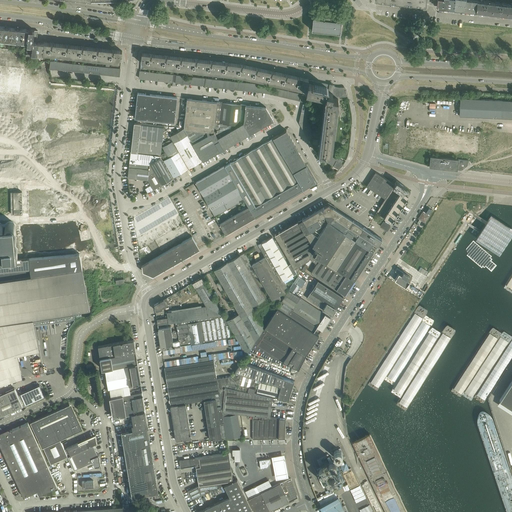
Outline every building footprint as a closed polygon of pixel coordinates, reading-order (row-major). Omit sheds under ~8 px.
[(493,3),(477,1),(476,11),(491,13),(493,3)] [(493,3),(491,13),(507,15),(508,4),(493,3)] [(345,22),(342,21),(339,20),(339,21),(331,20),(331,17),(330,16),(330,17),(325,16),(326,16),(324,16),(324,18),(323,19),(316,18),(313,17),(313,18),(311,30),(340,33),(341,25),(344,25),(345,22)] [(38,31),(29,30),(28,43),(26,53),(38,55),(39,41),(37,41),(38,31)] [(43,53),(58,55),(59,44),(44,42),(43,53)] [(58,55),(74,56),(75,45),(59,44),(58,55)] [(74,56),(89,58),(90,47),(75,45),(74,56)] [(89,58),(104,60),(106,49),(90,47),(89,58)] [(106,49),(104,60),(119,62),(120,55),(122,55),(122,51),(106,49)] [(143,64),(150,65),(151,54),(142,53),(141,57),(141,58),(143,58),(143,64)] [(151,54),(150,65),(157,66),(159,55),(151,54)] [(157,66),(165,67),(166,56),(159,55),(157,66)] [(165,67),(172,68),(174,57),(166,56),(165,67)] [(174,57),(172,68),(180,68),(181,58),(174,57)] [(189,58),(181,58),(180,68),(187,69),(189,58)] [(187,69),(195,70),(196,59),(189,58),(187,69)] [(195,70),(203,71),(204,60),(196,59),(195,70)] [(204,60),(203,71),(210,72),(211,61),(204,60)] [(210,72),(218,73),(219,62),(211,61),(210,72)] [(219,62),(218,73),(225,74),(226,63),(219,62)] [(234,64),(226,63),(225,74),(233,75),(234,64)] [(239,75),(240,75),(242,64),(234,64),(233,75),(239,75)] [(242,64),(240,75),(241,76),(247,77),(249,66),(242,64)] [(257,68),(249,66),(247,77),(254,78),(257,68)] [(254,78),(262,80),(264,69),(257,68),(254,78)] [(262,80),(269,82),(272,71),(264,69),(262,80)] [(279,73),(272,71),(269,82),(277,83),(279,73)] [(277,83),(284,85),(286,74),(279,73),(277,83)] [(284,85),(291,87),(294,76),(286,74),(284,85)] [(291,87),(299,88),(301,78),(294,76),(291,87)] [(309,79),(301,78),(299,88),(306,90),(308,81),(309,79)] [(308,81),(306,90),(306,91),(325,95),(324,96),(325,97),(326,96),(327,96),(326,103),(324,103),(323,106),(325,107),(322,131),(320,131),(320,134),(322,135),(320,152),(330,154),(331,147),(332,147),(331,146),(332,140),(333,140),(332,140),(333,133),(334,133),(333,133),(334,126),(335,126),(334,125),(334,119),(335,119),(334,118),(335,112),(336,112),(335,111),(336,105),(337,105),(336,104),(337,98),(338,98),(338,97),(338,95),(342,96),(345,95),(346,95),(346,94),(346,93),(346,89),(345,88),(344,88),(342,88),(341,88),(340,88),(339,88),(338,87),(333,86),(334,85),(333,85),(333,84),(331,84),(331,85),(330,84),(329,86),(328,85),(326,84),(326,83),(321,83),(320,83),(320,82),(315,82),(313,82),(313,81),(309,80),(309,81),(308,81)] [(135,118),(174,122),(177,97),(138,93),(135,118)] [(184,128),(214,131),(215,122),(217,102),(187,98),(186,113),(184,128)] [(511,118),(511,100),(460,98),(459,116),(511,118)] [(217,102),(215,122),(239,125),(239,126),(244,124),(246,105),(217,102)] [(244,124),(250,134),(274,120),(266,107),(246,105),(244,124)] [(214,131),(224,149),(250,134),(244,124),(239,126),(239,125),(215,122),(214,131)] [(131,152),(161,155),(164,126),(134,123),(131,152)] [(174,143),(189,169),(203,161),(184,128),(170,136),(174,143)] [(214,131),(184,128),(203,161),(220,151),(224,149),(214,131)] [(225,166),(245,200),(248,205),(255,218),(255,217),(316,182),(306,165),(297,150),(297,149),(295,146),(293,143),(294,143),(293,143),(292,140),(291,140),(290,137),(290,136),(290,137),(288,134),(286,130),(284,131),(284,132),(281,133),(278,135),(273,138),(225,166)] [(161,155),(174,178),(188,169),(179,152),(172,142),(163,147),(166,152),(161,155)] [(128,177),(148,180),(149,170),(150,165),(151,155),(131,153),(129,167),(128,177)] [(149,170),(148,180),(153,189),(174,178),(161,156),(151,155),(150,165),(149,170)] [(326,161),(339,168),(340,166),(342,164),(341,163),(343,161),(336,157),(335,159),(331,157),(331,156),(329,155),(326,161)] [(430,156),(429,167),(462,170),(468,165),(468,160),(430,156)] [(195,182),(209,206),(213,213),(216,218),(245,200),(225,166),(225,165),(224,166),(206,176),(196,182),(195,182)] [(375,172),(370,181),(366,186),(385,198),(376,213),(384,218),(391,222),(392,221),(393,221),(395,219),(393,218),(396,214),(397,215),(399,212),(398,211),(400,208),(401,208),(403,206),(402,205),(404,201),(406,202),(407,199),(406,198),(408,196),(410,192),(405,189),(406,187),(403,185),(396,181),(394,184),(375,172)] [(190,237),(192,236),(171,197),(163,201),(157,202),(157,206),(140,215),(142,219),(143,221),(150,220),(151,222),(152,221),(153,222),(154,229),(143,234),(143,237),(144,239),(144,241),(146,245),(146,241),(150,239),(150,241),(156,240),(161,249),(164,249),(175,243),(177,242),(175,238),(190,237)] [(10,204),(0,203),(0,213),(10,213),(10,204)] [(354,281),(382,239),(367,229),(353,220),(329,204),(328,204),(298,221),(315,249),(312,253),(336,268),(354,281)] [(255,218),(248,205),(219,223),(225,235),(226,234),(255,218)] [(416,224),(419,226),(422,221),(425,223),(433,210),(426,206),(418,219),(419,219),(416,224)] [(511,235),(511,228),(491,215),(486,223),(480,232),(476,239),(499,254),(511,235)] [(0,258),(0,259),(1,259),(2,259),(3,258),(4,258),(4,257),(5,257),(5,256),(6,256),(6,255),(9,254),(10,255),(10,256),(11,256),(11,257),(12,257),(13,258),(14,258),(15,258),(16,258),(16,257),(17,257),(18,256),(19,255),(19,254),(20,253),(20,252),(20,251),(19,251),(19,250),(19,249),(18,249),(18,248),(17,248),(16,247),(15,244),(16,244),(16,243),(17,243),(17,242),(18,242),(18,241),(18,240),(18,239),(18,238),(18,237),(17,236),(16,235),(15,235),(15,234),(14,231),(15,230),(16,230),(16,229),(16,228),(17,228),(17,227),(17,226),(17,225),(17,224),(16,224),(16,223),(15,222),(14,221),(13,221),(12,221),(11,221),(10,221),(9,221),(9,222),(8,222),(7,223),(5,222),(3,223),(1,223),(0,223),(0,222),(0,258)] [(298,221),(275,235),(288,258),(294,268),(308,259),(309,258),(312,253),(315,249),(298,221)] [(387,230),(390,226),(383,221),(380,226),(387,230)] [(162,254),(162,253),(149,261),(142,265),(143,272),(153,276),(199,249),(195,242),(192,237),(162,254)] [(288,264),(272,237),(262,243),(283,280),(284,280),(296,272),(291,263),(288,264)] [(283,280),(262,243),(261,243),(258,245),(265,257),(252,264),(277,307),(281,299),(279,295),(286,291),(288,288),(284,280),(283,280)] [(92,257),(95,271),(122,266),(120,253),(92,257)] [(272,300),(245,253),(214,270),(239,313),(227,320),(247,354),(251,348),(265,327),(255,310),(272,300)] [(354,281),(336,268),(312,253),(309,258),(317,263),(311,273),(345,295),(354,281)] [(0,324),(33,320),(34,324),(74,318),(74,314),(87,312),(78,254),(60,255),(0,260),(0,271),(30,269),(30,271),(31,270),(31,274),(31,277),(0,281),(0,324)] [(399,273),(395,280),(406,287),(410,280),(408,279),(410,276),(403,272),(397,268),(395,271),(399,273)] [(223,314),(202,277),(193,283),(206,306),(167,312),(168,317),(157,319),(158,325),(176,321),(223,314)] [(318,281),(307,298),(332,315),(343,297),(318,281)] [(294,282),(288,290),(295,295),(301,286),(294,282)] [(295,295),(288,290),(277,308),(313,332),(317,327),(322,330),(330,318),(295,295)] [(154,305),(155,311),(161,310),(161,308),(169,304),(166,298),(154,305)] [(305,355),(319,335),(313,332),(277,308),(265,327),(251,348),(257,351),(298,369),(305,355)] [(223,314),(176,321),(179,340),(173,341),(173,337),(174,338),(176,338),(178,336),(177,331),(175,330),(173,331),(172,332),(172,333),(171,326),(158,328),(162,349),(231,338),(228,324),(223,314)] [(0,324),(0,385),(22,378),(22,377),(15,355),(39,350),(34,324),(33,320),(0,324)] [(100,357),(100,358),(136,352),(134,340),(134,339),(104,345),(98,346),(100,357)] [(105,369),(137,363),(137,359),(136,359),(135,359),(134,354),(135,354),(135,353),(136,353),(136,352),(100,358),(102,369),(105,369)] [(217,378),(214,360),(209,361),(209,357),(199,358),(199,362),(165,368),(171,405),(186,403),(204,400),(220,398),(219,396),(219,395),(217,378)] [(281,386),(277,398),(288,401),(289,397),(290,393),(291,389),(293,385),(294,381),(242,362),(225,387),(231,388),(254,393),(255,388),(258,388),(257,392),(276,397),(279,386),(279,385),(281,386)] [(137,363),(105,369),(108,388),(115,387),(141,383),(137,363)] [(232,376),(217,378),(219,395),(232,376)] [(511,408),(511,380),(499,400),(511,408)] [(20,393),(26,405),(45,396),(39,385),(20,393)] [(241,436),(237,414),(228,413),(231,388),(225,387),(219,396),(220,398),(204,400),(210,439),(226,437),(226,438),(241,436)] [(0,416),(23,406),(15,388),(0,394),(0,416)] [(270,417),(272,397),(254,393),(231,388),(228,413),(237,414),(240,414),(270,417)] [(142,392),(123,395),(126,415),(132,414),(145,412),(145,408),(143,396),(142,392)] [(123,395),(110,397),(113,417),(118,416),(126,415),(123,395)] [(186,403),(171,405),(171,406),(176,441),(191,438),(191,435),(186,403)] [(32,422),(51,464),(68,456),(60,438),(82,428),(74,411),(72,412),(70,407),(63,410),(62,409),(32,422)] [(121,431),(121,432),(122,432),(125,449),(127,466),(130,482),(132,497),(145,495),(158,493),(157,484),(156,478),(154,469),(153,463),(153,462),(151,453),(150,446),(150,445),(149,438),(149,435),(148,431),(147,428),(148,428),(145,412),(132,414),(133,421),(133,425),(134,430),(128,431),(126,431),(123,431),(122,431),(121,431)] [(285,419),(279,418),(270,417),(240,414),(244,439),(267,439),(285,438),(285,434),(285,423),(285,419)] [(0,445),(24,497),(37,491),(39,495),(57,487),(58,487),(28,422),(10,430),(9,428),(0,432),(0,445)] [(78,442),(67,447),(68,448),(71,455),(72,454),(75,459),(79,468),(93,461),(95,466),(101,466),(100,464),(100,458),(99,454),(98,455),(98,454),(93,444),(97,443),(96,435),(95,435),(95,436),(89,439),(89,438),(91,438),(90,436),(86,438),(78,442)] [(318,473),(323,488),(349,488),(359,484),(358,484),(352,467),(349,468),(347,462),(344,462),(343,457),(343,452),(342,450),(334,450),(334,456),(335,458),(328,461),(327,460),(323,461),(323,464),(317,466),(318,468),(318,473)] [(228,452),(195,458),(190,458),(191,466),(196,465),(199,485),(188,491),(192,501),(224,485),(233,481),(228,452)] [(284,455),(271,457),(275,480),(288,478),(284,455)] [(181,467),(191,466),(190,458),(180,460),(181,467)] [(290,478),(261,492),(247,499),(253,511),(266,511),(297,497),(297,495),(296,495),(291,481),(292,481),(291,478),(290,478)] [(253,511),(247,499),(243,489),(238,479),(233,481),(224,485),(230,497),(198,511),(253,511)] [(345,511),(338,497),(320,505),(323,511),(345,511)]
